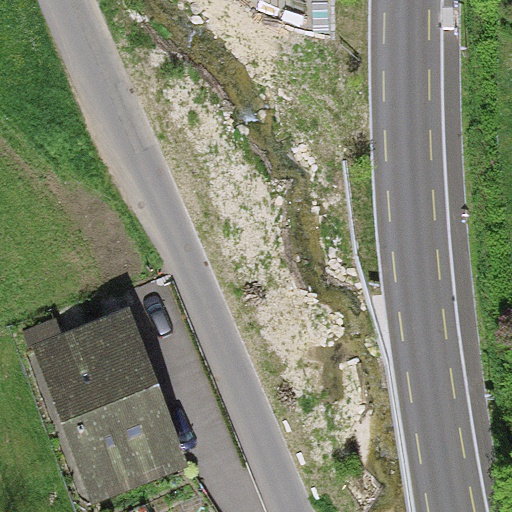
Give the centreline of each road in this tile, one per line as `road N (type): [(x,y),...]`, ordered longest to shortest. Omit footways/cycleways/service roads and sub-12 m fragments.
road 1 (unclassified): [(290,511),(72,0)]
road 2 (secondary): [(451,511),(429,381),(410,159),(415,0)]
